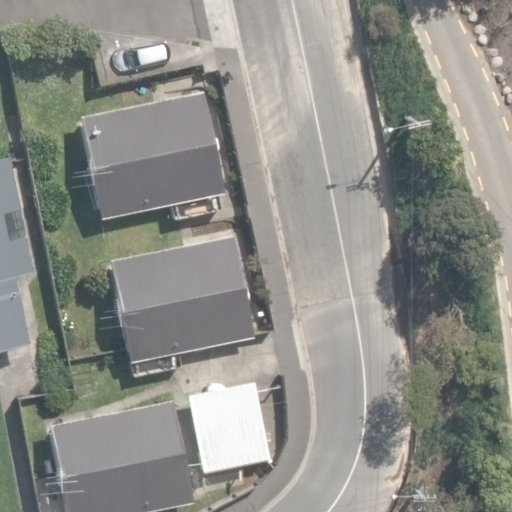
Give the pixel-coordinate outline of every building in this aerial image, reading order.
[(78,114),(99,216),(222,190),(201,89),(78,114)] [(0,344),(27,340),(13,270),(30,267),(6,154),(0,155),(0,344)] [(107,256),(129,360),(252,334),(231,232),(107,256)] [(186,391),(201,468),(267,455),(251,379),(186,391)] [(46,420),(62,511),(121,511),(191,498),(171,397),(75,415),(46,420)]
